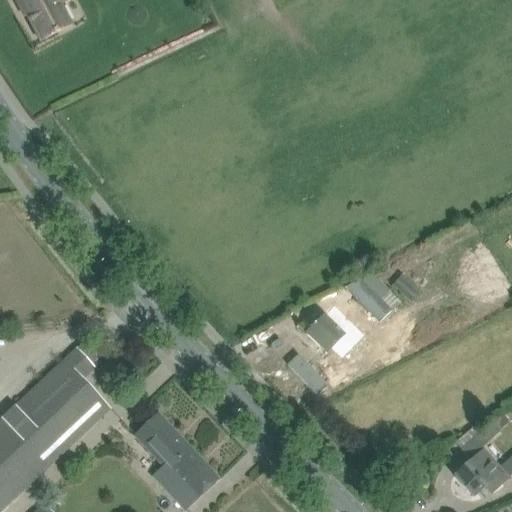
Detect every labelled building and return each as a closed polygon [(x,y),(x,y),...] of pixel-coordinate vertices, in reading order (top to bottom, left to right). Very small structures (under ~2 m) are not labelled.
[(15,0),(25,18),(27,17),(41,43),(72,27),(60,6),(59,6),(55,0),(15,0)] [(406,256),(397,268),(417,284),(426,272),(406,256)] [(326,355),(340,341),(346,334),(358,346),(401,304),(373,275),(348,290),(361,305),(347,318),(345,316),(333,327),(324,317),(320,321),(306,335),(326,355)] [(393,286),(411,302),(420,292),(402,276),(393,286)] [(62,363),(0,419),(0,510),(96,424),(111,410),(83,380),(95,369),(92,365),(98,360),(83,345),(77,350),(77,349),(62,363)] [(179,459),(189,450),(158,416),(135,437),(164,468),(153,478),(163,489),(187,468),(179,459)] [(484,452),(474,439),(460,451),(470,464),(484,452)] [(218,481),(189,450),(179,459),(187,468),(163,489),(185,511),(218,481)] [(511,461),(501,471),(484,452),(470,464),(455,478),(473,499),(485,488),(491,495),(511,476),(511,461)]
